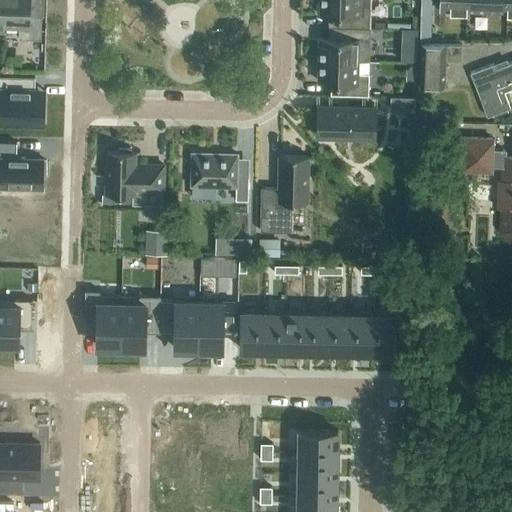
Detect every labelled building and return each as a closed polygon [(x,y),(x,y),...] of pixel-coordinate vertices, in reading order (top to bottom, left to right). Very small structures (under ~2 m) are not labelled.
[(6,0),(6,25),(19,26),(19,38),(41,38),(42,14),(30,14),(30,0),(6,0)] [(371,27),(371,0),(321,0),(318,0),(318,14),(347,15),(347,26),(371,27)] [(422,0),(422,8),(432,9),(432,0),(422,0)] [(467,0),(440,0),(440,9),(467,10),(467,0)] [(467,0),(467,10),(487,11),(487,10),(487,0),(467,0)] [(508,11),(508,0),(487,0),(487,10),(508,11)] [(432,9),(422,8),(421,23),(432,23),(432,9)] [(432,23),(421,23),(421,40),(431,40),(432,23)] [(320,38),(320,60),(358,61),(358,49),(370,49),(370,35),(371,27),(347,26),(346,38),(320,38)] [(402,28),(402,40),(419,41),(419,28),(402,28)] [(460,61),(461,44),(420,43),(419,85),(444,85),(445,60),(460,61)] [(370,61),(358,61),(320,60),(319,82),(345,82),(345,94),(369,95),(369,73),(370,61)] [(511,62),(497,69),(495,64),(472,74),(488,117),(511,108),(505,91),(511,88),(511,62)] [(35,89),(35,76),(0,74),(0,98),(2,98),(1,122),(43,123),(44,89),(35,89)] [(391,98),(391,112),(415,112),(416,99),(391,98)] [(319,106),(318,136),(374,137),(375,107),(319,106)] [(454,122),(435,122),(417,121),(416,136),(438,136),(454,136),(454,122)] [(12,147),(12,134),(0,134),(0,147),(0,148),(0,153),(0,175),(4,175),(4,179),(16,179),(16,176),(42,176),(43,162),(46,162),(46,150),(43,150),(43,148),(12,147)] [(511,156),(507,156),(507,150),(494,150),(494,138),(462,137),(461,169),(461,170),(495,172),(495,165),(505,165),(502,231),(511,241),(511,240),(511,156)] [(131,151),(131,148),(119,147),(119,151),(107,151),(106,193),(134,194),(135,189),(163,189),(164,164),(140,164),(140,166),(135,166),(135,151),(131,151)] [(248,200),(249,176),(237,175),(237,154),(193,153),(192,184),(236,185),(236,199),(248,200)] [(307,201),(308,155),(280,155),(279,187),(261,186),(260,230),(291,230),(292,201),(307,201)] [(252,237),(240,237),(240,252),(252,253),(252,237)] [(266,240),(266,257),(288,257),(288,240),(266,240)] [(239,255),(239,267),(247,267),(247,255),(239,255)] [(233,272),(233,259),(201,258),(201,271),(233,272)] [(276,264),(276,272),(288,272),(288,264),(276,264)] [(288,264),(288,272),(300,272),(300,264),(288,264)] [(319,265),(319,273),(331,273),(331,265),(319,265)] [(331,265),(331,273),(343,273),(343,266),(331,265)] [(362,266),(362,274),(374,274),(374,266),(362,266)] [(374,266),(374,274),(386,275),(386,267),(374,266)] [(85,290),(85,319),(98,319),(97,346),(121,347),(122,295),(98,294),(98,291),(85,290)] [(122,295),(121,347),(145,347),(145,327),(160,327),(161,295),(122,295)] [(0,298),(0,344),(21,344),(21,323),(33,323),(34,299),(0,298)] [(163,302),(162,330),(174,330),(174,336),(178,336),(177,352),(199,353),(200,303),(163,302)] [(200,303),(199,353),(226,353),(226,337),(237,337),(237,304),(200,303)] [(244,308),(243,350),(264,350),(265,308),(244,308)] [(265,308),(264,350),(286,351),(287,309),(265,308)] [(287,309),(286,351),(308,351),(309,309),(287,309)] [(309,309),(308,351),(329,352),(330,310),(309,309)] [(330,310),(329,352),(351,352),(352,310),(330,310)] [(352,310),(351,352),(372,353),(373,311),(352,310)] [(373,311),(372,353),(394,353),(395,311),(373,311)] [(163,435),(163,459),(211,460),(212,427),(190,427),(190,435),(163,435)] [(296,429),(296,451),(338,452),(338,430),(296,429)] [(0,491),(22,491),(22,478),(39,478),(40,443),(0,442),(0,491)] [(261,442),(261,450),(273,450),(273,442),(261,442)] [(261,450),(261,458),(273,458),(273,450),(261,450)] [(296,451),(295,472),(337,473),(338,452),(296,451)] [(203,460),(163,459),(162,484),(190,484),(189,497),(215,497),(215,474),(203,474),(203,460)] [(295,472),(295,494),(337,495),(337,473),(295,472)] [(260,485),(260,493),(272,494),(272,486),(260,485)] [(260,493),(260,501),(272,502),(272,494),(260,493)] [(295,494),(294,511),(336,511),(337,495),(295,494)] [(14,511),(14,501),(0,501),(0,511),(14,511)]
